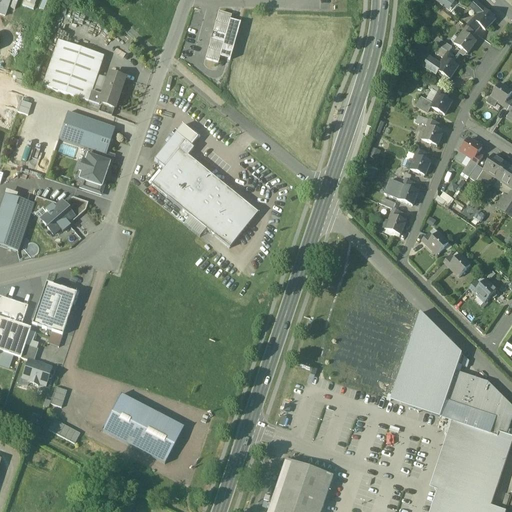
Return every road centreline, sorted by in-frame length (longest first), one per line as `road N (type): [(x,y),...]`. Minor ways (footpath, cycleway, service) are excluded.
road 1 (primary): [(220,511),(354,117),(381,7)]
road 2 (residential): [(0,278),(99,249),(186,0)]
road 3 (track): [(0,416),(191,511)]
road 4 (residential): [(404,264),(462,120)]
road 5 (residential): [(404,264),(488,350)]
